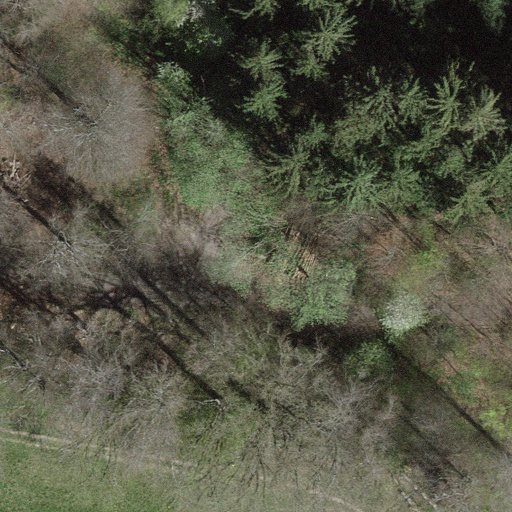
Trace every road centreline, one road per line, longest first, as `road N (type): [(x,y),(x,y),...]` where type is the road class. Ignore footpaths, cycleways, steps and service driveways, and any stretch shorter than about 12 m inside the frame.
road 1 (track): [(511,310),(342,314),(0,264)]
road 2 (track): [(0,392),(233,446),(369,511)]
